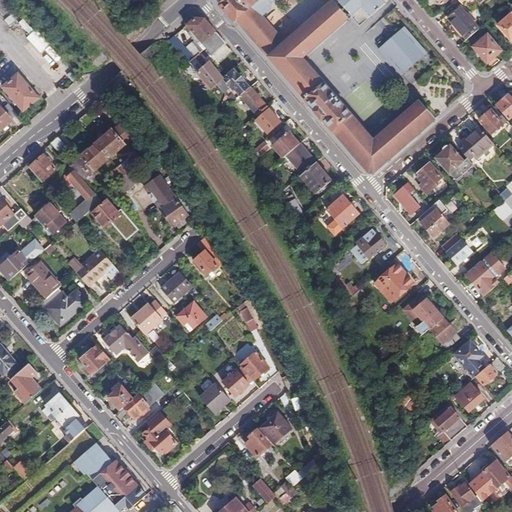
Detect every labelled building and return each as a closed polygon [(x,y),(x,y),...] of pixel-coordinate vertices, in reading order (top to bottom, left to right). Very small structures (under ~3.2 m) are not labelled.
[(15,10),(3,0),(0,0),(0,11),(6,18),(15,10)] [(216,0),(216,9),(230,26),(233,23),(363,175),(370,176),(430,123),(415,106),(369,145),(298,62),(343,23),(331,9),(336,5),(347,18),(358,9),(367,20),(381,7),(374,0),(216,0)] [(467,40),(479,29),(473,21),(476,19),(470,12),(467,15),(459,5),(446,16),(467,40)] [(511,37),(511,15),(511,13),(497,25),(510,39),(511,37)] [(199,37),(207,47),(213,54),(226,43),(205,18),(195,17),(187,24),(199,37)] [(35,35),(21,19),(12,26),(27,43),(35,35)] [(404,26),(379,48),(401,74),(427,52),(404,26)] [(501,49),(487,34),(473,47),(488,65),(497,58),(494,55),(501,49)] [(197,55),(207,47),(199,37),(195,41),(199,45),(190,53),(174,36),(169,41),(188,62),(197,55)] [(197,55),(188,62),(192,68),(202,60),(197,55)] [(219,82),(223,78),(209,62),(197,73),(210,89),(219,82)] [(235,68),(223,78),(219,82),(230,94),(228,97),(232,102),(241,95),(251,87),(235,68)] [(40,99),(19,76),(4,89),(25,112),(40,99)] [(267,106),(251,87),(241,95),(247,101),(243,104),(249,111),(252,108),(257,114),(267,106)] [(511,116),(511,99),(508,95),(496,106),(508,120),(511,116)] [(0,133),(14,121),(1,106),(0,107),(0,133)] [(506,121),(495,107),(491,111),(490,110),(479,119),(492,134),(506,121)] [(256,120),(268,133),(280,123),(281,122),(270,109),(256,120)] [(129,172),(147,157),(142,150),(122,122),(110,130),(96,142),(110,157),(126,143),(134,153),(118,167),(125,176),(129,172)] [(271,136),(283,126),(280,123),(268,133),(271,136)] [(493,144),(476,123),(457,139),(463,145),(469,152),(475,159),(493,144)] [(249,126),(242,132),(249,141),(256,135),(249,126)] [(287,155),(300,144),(289,131),(276,142),(287,155)] [(57,138),(51,143),(60,153),(66,149),(57,138)] [(265,141),(256,149),(260,155),(269,147),(265,141)] [(95,170),(110,157),(96,142),(82,154),(82,156),(71,165),(83,179),(94,170),(95,170)] [(317,163),(300,144),(287,155),(287,156),(303,174),(317,163)] [(470,164),(466,159),(464,161),(450,145),(435,158),(449,174),(450,173),(456,180),(472,166),(470,164)] [(463,145),(458,150),(464,156),(469,152),(463,145)] [(469,152),(464,156),(466,159),(470,164),(475,159),(469,152)] [(42,155),(28,167),(41,181),(54,169),(42,155)] [(331,180),(317,163),(303,174),(301,176),(315,193),(331,180)] [(441,177),(429,163),(416,175),(423,183),(424,184),(428,181),(435,188),(439,185),(436,182),(441,177)] [(102,201),(99,198),(83,179),(71,165),(70,165),(67,168),(69,170),(64,175),(66,178),(68,176),(87,200),(70,215),(71,217),(77,223),(83,217),(102,201)] [(125,176),(118,167),(111,174),(118,182),(119,181),(125,176)] [(129,172),(125,176),(119,181),(123,186),(134,177),(129,172)] [(175,200),(177,199),(175,197),(161,177),(145,188),(150,195),(149,195),(154,203),(155,203),(160,210),(175,200)] [(424,184),(423,183),(420,186),(427,195),(435,188),(428,181),(424,184)] [(414,191),(407,183),(393,195),(411,215),(419,208),(409,195),(414,191)] [(504,202),(511,195),(507,189),(498,196),(504,202)] [(360,213),(343,194),(327,208),(343,227),(360,213)] [(285,199),(296,220),(303,213),(293,195),(285,199)] [(0,221),(8,230),(26,214),(21,208),(14,214),(0,197),(0,221)] [(187,217),(175,200),(160,210),(172,227),(187,217)] [(120,216),(107,201),(92,214),(105,229),(120,216)] [(504,202),(494,210),(502,220),(511,212),(504,202)] [(77,223),(71,217),(62,224),(55,215),(57,214),(48,204),(46,206),(45,204),(30,218),(52,244),(77,223)] [(450,223),(437,208),(421,222),(434,237),(450,223)] [(502,220),(511,231),(511,229),(511,211),(511,212),(502,220)] [(83,217),(77,223),(82,229),(88,223),(83,217)] [(358,258),(360,257),(364,253),(369,259),(385,245),(376,234),(364,244),(362,241),(351,250),(358,258)] [(442,247),(446,252),(460,239),(456,234),(442,247)] [(206,241),(203,238),(196,244),(202,252),(193,261),(206,276),(220,264),(206,241)] [(460,239),(446,252),(457,264),(478,246),(472,238),(465,244),(461,239),(460,239)] [(0,270),(9,281),(41,254),(31,242),(19,252),(18,251),(0,267),(0,270)] [(69,263),(89,285),(104,272),(110,280),(119,272),(102,252),(84,267),(76,257),(69,263)] [(364,253),(360,257),(365,262),(369,259),(364,253)] [(484,296),(499,283),(494,278),(502,271),(496,263),(498,261),(491,253),(466,275),(484,296)] [(57,289),(62,285),(41,261),(26,274),(47,298),(57,289)] [(413,283),(396,264),(374,284),(391,303),(413,283)] [(345,284),(329,266),(325,269),(332,278),(332,280),(347,300),(351,297),(353,294),(348,288),(345,284)] [(192,285),(180,272),(161,289),(172,302),(192,285)] [(351,297),(356,303),(360,308),(370,299),(360,288),(353,294),(351,297)] [(57,289),(47,298),(44,301),(48,306),(45,308),(60,325),(86,302),(76,291),(66,299),(57,289)] [(347,300),(342,305),(346,312),(356,303),(351,297),(347,300)] [(443,318),(442,317),(427,299),(419,305),(415,300),(404,309),(416,324),(414,326),(421,335),(428,328),(429,329),(443,318)] [(166,313),(155,300),(149,305),(148,303),(130,318),(144,334),(162,319),(161,317),(166,313)] [(206,317),(193,301),(176,317),(183,326),(186,323),(192,330),(206,317)] [(244,301),(240,304),(242,307),(241,307),(242,311),(241,312),(246,322),(253,318),(245,303),(244,301)] [(218,315),(204,326),(208,332),(222,320),(218,315)] [(250,330),(257,327),(253,318),(246,322),(250,330)] [(443,318),(429,329),(446,349),(459,337),(443,318)] [(149,353),(135,337),(133,340),(121,325),(104,340),(116,355),(123,349),(125,351),(127,349),(139,363),(149,353)] [(476,360),(482,355),(470,342),(455,355),(458,359),(464,364),(467,368),(476,360)] [(109,358),(97,343),(80,358),(85,364),(84,365),(91,374),(109,358)] [(16,364),(0,345),(0,371),(3,375),(16,364)] [(268,367),(256,352),(241,366),(253,380),(268,367)] [(196,361),(191,355),(172,371),(178,379),(194,366),(192,364),(196,361)] [(506,367),(497,357),(491,363),(499,373),(506,367)] [(484,369),(476,360),(467,368),(465,370),(473,379),(475,377),(484,369)] [(28,363),(9,379),(17,388),(13,391),(23,402),(39,388),(29,377),(35,372),(28,363)] [(475,377),(483,387),(498,374),(489,364),(484,369),(475,377)] [(252,381),(239,367),(236,370),(248,384),(252,381)] [(233,396),(248,384),(236,370),(221,383),(233,396)] [(411,398),(436,376),(432,372),(408,394),(411,398)] [(492,397),(483,387),(475,377),(473,379),(470,381),(471,383),(484,398),(487,401),(492,397)] [(124,406),(133,398),(119,382),(112,389),(115,392),(108,398),(119,410),(124,406)] [(152,382),(139,393),(133,398),(124,406),(134,417),(140,411),(143,414),(149,409),(146,406),(162,393),(152,382)] [(214,414),(230,400),(215,383),(199,397),(214,414)] [(468,412),(484,398),(471,383),(456,397),(468,412)] [(55,416),(68,405),(58,394),(46,406),(46,407),(41,411),(46,417),(52,412),(55,416)] [(296,394),(289,397),(294,410),(301,407),(296,394)] [(408,394),(401,400),(404,404),(411,412),(418,406),(411,398),(408,394)] [(401,400),(393,407),(394,412),(404,404),(401,400)] [(69,442),(88,426),(68,405),(55,416),(65,427),(62,430),(67,435),(65,436),(69,442)] [(441,427),(452,440),(467,426),(451,407),(435,420),(441,427)] [(277,411),(258,427),(272,444),(291,428),(277,411)] [(50,421),(55,416),(52,412),(46,417),(50,421)] [(146,424),(149,427),(151,425),(159,433),(164,429),(165,430),(171,425),(159,412),(146,424)] [(0,425),(0,438),(9,431),(12,433),(17,429),(8,418),(0,425)] [(165,430),(164,429),(159,433),(151,425),(149,427),(142,433),(148,439),(144,442),(151,450),(154,447),(160,453),(164,449),(167,452),(177,444),(165,430)] [(435,432),(446,444),(452,440),(441,427),(435,432)] [(0,511),(125,511),(146,495),(115,459),(112,462),(105,453),(84,429),(69,442),(64,446),(53,456),(29,476),(25,480),(0,500),(0,511)] [(270,445),(256,429),(249,435),(251,439),(246,443),(256,456),(270,445)] [(511,438),(507,433),(492,446),(507,463),(510,460),(511,458),(511,438)] [(53,456),(64,446),(59,441),(48,451),(53,456)] [(414,463),(409,449),(402,451),(409,468),(414,463)] [(12,465),(6,458),(2,463),(8,469),(12,465)] [(301,478),(315,466),(312,459),(296,472),(301,478)] [(12,466),(25,480),(29,476),(17,462),(12,466)] [(511,478),(498,462),(485,474),(505,496),(511,489),(511,478)] [(291,486),(300,478),(292,469),(283,478),(291,486)] [(268,502),(275,496),(260,479),(253,485),(268,502)] [(463,507),(461,508),(463,511),(474,511),(484,505),(478,496),(476,498),(464,481),(457,486),(459,487),(452,492),(463,507)] [(285,492),(277,499),(281,503),(288,497),(285,492)] [(256,511),(258,511),(249,501),(243,506),(235,497),(218,511),(256,511)] [(441,506),(434,511),(456,511),(447,497),(439,502),(441,506)]
